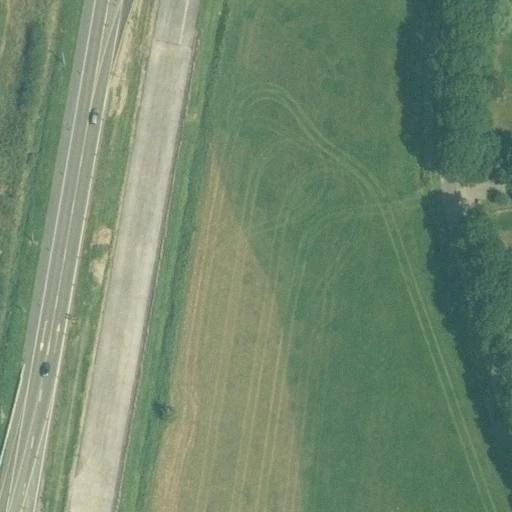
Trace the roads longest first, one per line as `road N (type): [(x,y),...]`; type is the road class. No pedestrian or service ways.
road 1 (primary): [(84,511),(182,0)]
road 2 (primary): [(108,0),(26,511)]
road 3 (unclassified): [(511,425),(449,195),(446,93),(455,0)]
